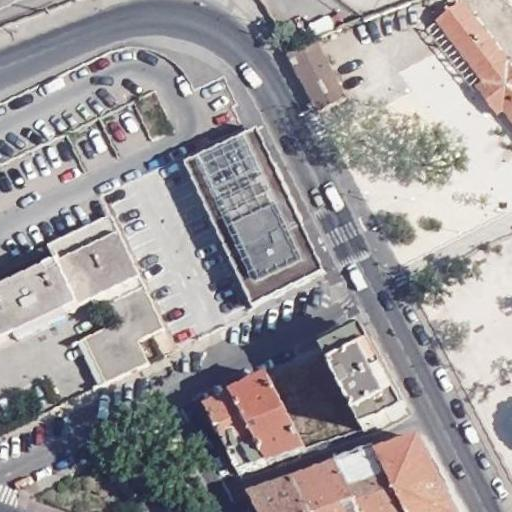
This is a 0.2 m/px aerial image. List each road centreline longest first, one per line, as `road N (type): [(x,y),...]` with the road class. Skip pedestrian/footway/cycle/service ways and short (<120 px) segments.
road 1 (secondary): [(375,295),(235,36),(187,4),(126,6),(0,64)]
road 2 (unknown): [(0,229),(259,81)]
road 3 (residential): [(436,415),(219,493)]
road 4 (residential): [(165,389),(375,295)]
road 5 (residential): [(0,476),(165,389)]
road 6 (unknown): [(375,295),(511,222)]
road 7 (secondary): [(436,415),(375,295)]
